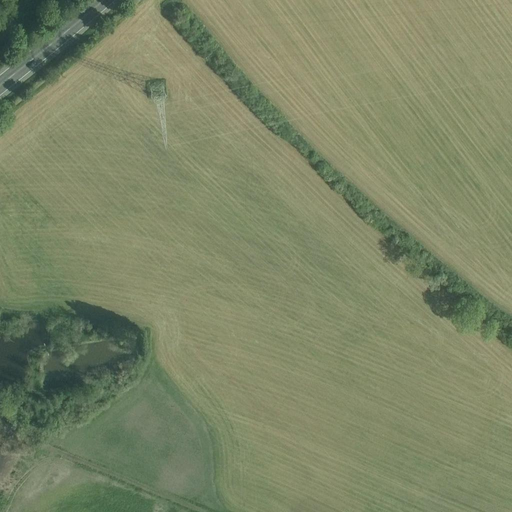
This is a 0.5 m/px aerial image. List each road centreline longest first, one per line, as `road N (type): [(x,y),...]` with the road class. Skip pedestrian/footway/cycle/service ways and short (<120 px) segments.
road 1 (track): [(0,119),(140,0)]
road 2 (primary): [(101,0),(0,83)]
